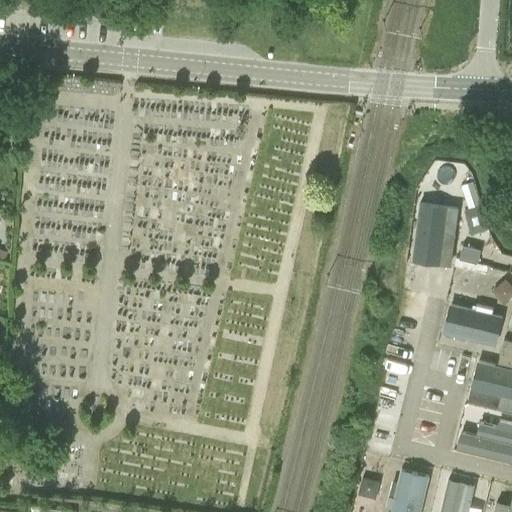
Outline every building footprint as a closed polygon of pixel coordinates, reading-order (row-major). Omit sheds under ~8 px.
[(27,76),(26,89),(27,89),(39,90),(40,90),(42,77),(27,76)] [(480,203),(472,180),(461,184),(468,207),(480,203)] [(452,261),(456,199),(421,191),(412,253),(452,261)] [(474,214),(477,228),(489,227),(487,212),(474,214)] [(463,244),(460,258),(478,262),(481,248),(463,244)] [(504,300),(511,295),(511,275),(496,284),(504,300)] [(441,292),(435,312),(474,324),(470,336),(497,341),(506,308),(441,292)] [(503,350),(511,352),(511,339),(506,338),(503,350)] [(511,365),(511,352),(503,350),(499,362),(511,365)] [(511,368),(476,361),(465,391),(511,402),(511,368)] [(511,422),(480,413),(476,429),(460,424),(457,444),(511,457),(511,422)] [(411,511),(421,476),(393,469),(381,511),(411,511)] [(362,488),(378,493),(383,478),(367,473),(362,488)] [(463,511),(471,482),(448,476),(439,511),(463,511)] [(511,511),(511,490),(496,487),(491,511),(511,511)]
